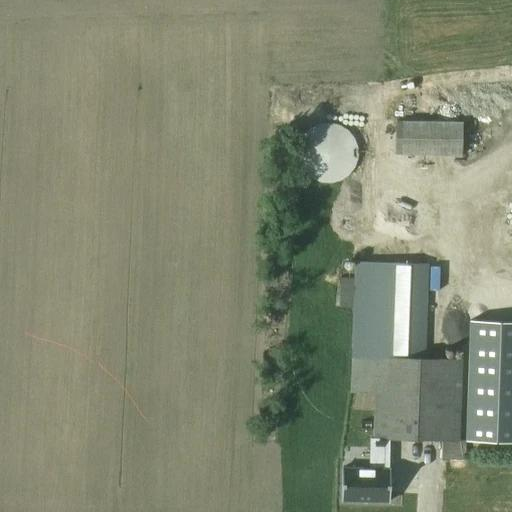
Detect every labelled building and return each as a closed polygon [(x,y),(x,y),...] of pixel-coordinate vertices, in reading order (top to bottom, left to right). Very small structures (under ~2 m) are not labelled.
[(462,157),(463,122),(396,120),(395,155),(462,157)] [(334,183),(341,180),(347,176),(351,171),(355,165),(357,159),(358,151),(357,144),(354,138),(350,132),(345,128),(338,124),(331,122),(324,122),(317,124),(311,127),(305,131),(301,137),(298,143),(297,150),(297,157),(299,164),(303,171),(307,176),(313,180),(320,182),(327,183),(334,183)] [(339,277),(338,308),(353,308),(349,393),(374,394),(373,441),(391,442),(441,445),(440,459),(465,460),(465,439),(460,439),(463,358),(425,358),(428,262),(354,260),(354,278),(339,277)] [(511,320),(476,320),(474,440),(511,441),(511,320)] [(341,469),(340,507),(391,508),(392,469),(390,469),(391,442),(373,441),(368,441),(367,470),(341,469)] [(442,465),(441,492),(511,493),(511,466),(442,465)]
